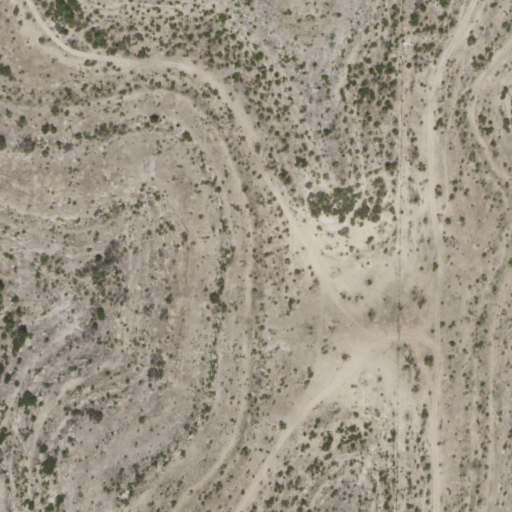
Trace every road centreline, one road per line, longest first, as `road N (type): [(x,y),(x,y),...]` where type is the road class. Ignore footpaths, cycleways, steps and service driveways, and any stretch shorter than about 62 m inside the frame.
road 1 (track): [(246,511),(319,406),(382,343),(428,335),(453,271),(430,92),(482,0)]
road 2 (track): [(35,0),(56,44),(173,63),(222,85),(382,343)]
